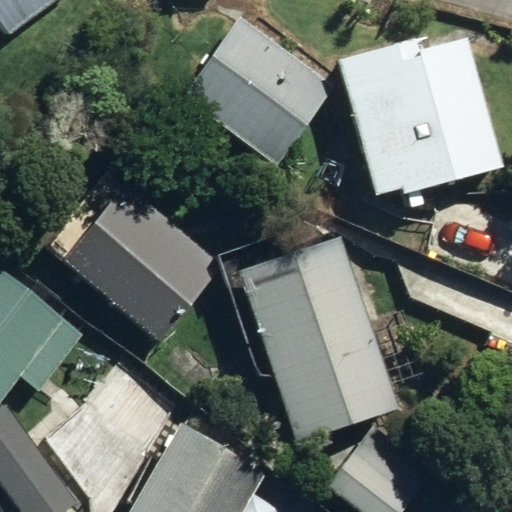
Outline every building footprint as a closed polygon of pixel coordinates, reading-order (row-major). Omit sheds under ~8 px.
[(0,0),(0,31),(45,0),(0,0)] [(168,97),(264,168),(324,86),(228,15),(168,97)] [(323,61),(358,196),(383,191),(384,197),(489,169),(455,40),(387,58),(384,45),(323,61)] [(66,259),(163,339),(223,267),(126,187),(66,259)] [(230,256),(242,263),(255,254),(252,239),(239,234),(229,242),(230,256)] [(221,274),(280,447),(389,409),(330,237),(221,274)] [(0,384),(8,375),(29,392),(74,335),(0,275),(0,384)] [(0,498),(10,511),(55,511),(68,502),(0,411),(0,498)] [(315,487),(345,511),(390,511),(423,470),(363,424),(315,487)] [(114,511),(232,511),(253,477),(165,425),(114,511)]
